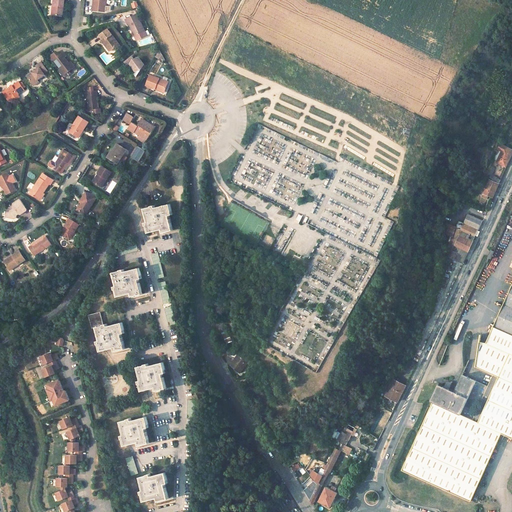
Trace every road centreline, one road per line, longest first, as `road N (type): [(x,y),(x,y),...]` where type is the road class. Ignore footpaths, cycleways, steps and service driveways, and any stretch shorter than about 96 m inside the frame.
road 1 (residential): [(311,511),(203,332),(196,128)]
road 2 (secondary): [(374,481),(511,177)]
road 3 (residential): [(121,96),(54,207),(20,237),(0,239)]
road 4 (track): [(238,375),(288,409),(271,361),(297,389),(315,383)]
road 5 (residential): [(104,245),(187,124)]
road 6 (residential): [(0,340),(58,308),(104,245)]
